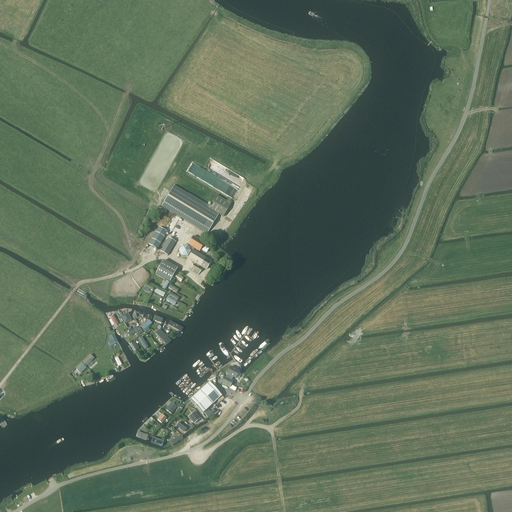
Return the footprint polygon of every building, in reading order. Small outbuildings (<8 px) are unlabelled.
[(174,185),(161,206),(207,234),(219,214),(223,217),(231,204),(217,195),(210,206),(174,185)] [(226,229),(234,219),(231,217),(229,220),(225,217),(220,225),(226,229)] [(168,232),(158,226),(148,244),(157,249),(168,232)] [(193,236),(188,244),(199,252),(205,243),(193,236)] [(176,242),(168,237),(160,251),(168,255),(176,242)] [(179,251),(181,256),(188,256),(191,251),(188,246),(182,245),(179,251)] [(193,250),(188,259),(196,264),(195,265),(194,264),(191,268),(193,269),(192,272),(198,276),(199,273),(200,273),(202,269),(199,267),(199,266),(206,270),(211,262),(193,250)] [(163,260),(156,274),(170,282),(177,268),(163,260)] [(181,283),(184,278),(177,274),(174,278),(181,283)] [(168,297),(166,300),(175,305),(177,302),(168,297)] [(175,313),(177,309),(166,304),(164,309),(166,310),(166,309),(175,313)] [(121,314),(124,321),(131,317),(129,312),(126,313),(126,312),(121,314)] [(110,317),(115,326),(118,324),(113,315),(112,316),(110,314),(108,316),(109,318),(110,317)] [(149,321),(142,327),(144,330),(146,329),(146,328),(151,323),(149,321)] [(183,328),(170,321),(167,325),(181,332),(183,328)] [(136,329),(128,333),(130,336),(137,332),(139,335),(143,332),(140,327),(136,329)] [(167,343),(171,340),(161,331),(158,334),(167,343)] [(113,345),(117,343),(114,335),(110,337),(111,341),(109,342),(109,343),(110,346),(111,346),(113,345)] [(141,336),(137,339),(138,341),(139,341),(143,348),(146,346),(141,339),(142,339),(141,336)] [(82,362),(86,366),(94,358),(90,354),(82,362)] [(80,373),(83,371),(86,368),(81,363),(75,368),(80,373)] [(227,373),(228,374),(226,377),(224,376),(221,383),(230,387),(233,381),(231,380),(233,377),(236,378),(239,371),(230,367),(227,373)] [(196,395),(191,399),(203,413),(222,396),(209,382),(196,395)] [(166,410),(171,414),(177,407),(178,407),(180,406),(177,403),(176,405),(172,402),(166,410)] [(208,410),(204,414),(208,418),(215,411),(213,409),(210,412),(208,410)] [(193,417),(191,419),(194,423),(200,418),(196,412),(193,415),(192,416),(193,417)] [(162,414),(157,419),(162,423),(166,417),(162,414)] [(179,423),(177,426),(185,433),(187,430),(179,423)] [(140,438),(146,440),(148,435),(143,433),(137,431),(135,436),(140,438)] [(169,441),(171,444),(174,443),(174,444),(178,442),(178,441),(183,438),(182,436),(169,441)]
